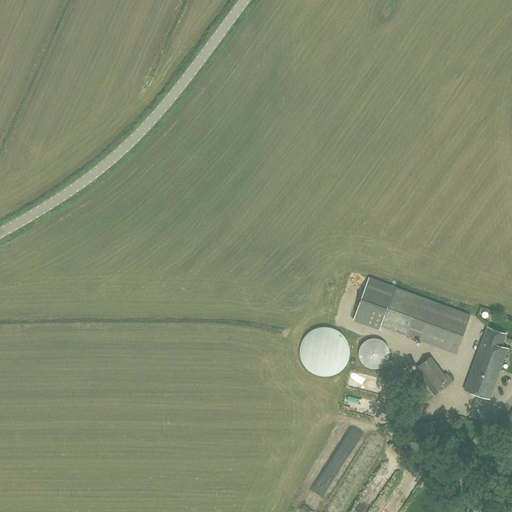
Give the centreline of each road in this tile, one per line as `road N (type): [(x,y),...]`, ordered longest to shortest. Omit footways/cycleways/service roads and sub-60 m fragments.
road 1 (tertiary): [(0,233),(81,185),(139,132),(244,0)]
road 2 (unclassified): [(478,511),(464,485),(465,466),(511,400)]
